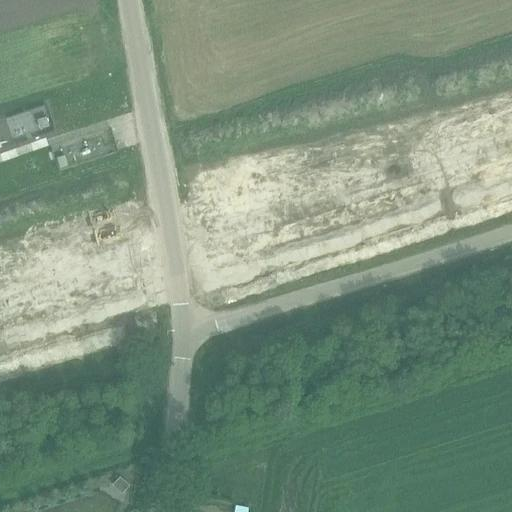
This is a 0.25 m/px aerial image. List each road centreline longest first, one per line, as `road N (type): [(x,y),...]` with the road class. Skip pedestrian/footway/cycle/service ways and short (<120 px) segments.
road 1 (unclassified): [(177,344),(511,241)]
road 2 (unclassified): [(177,344),(173,251),(128,0)]
road 3 (unclassified): [(154,511),(177,344)]
